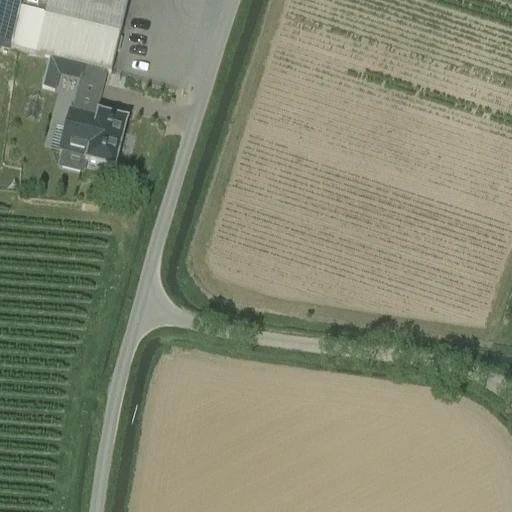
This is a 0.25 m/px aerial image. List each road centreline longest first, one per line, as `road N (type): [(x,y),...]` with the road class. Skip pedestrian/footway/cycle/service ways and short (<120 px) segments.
road 1 (unclassified): [(511,399),(439,364),(246,337),(138,309)]
road 2 (unclassified): [(138,309),(234,0)]
road 3 (unclassified): [(97,511),(138,309)]
